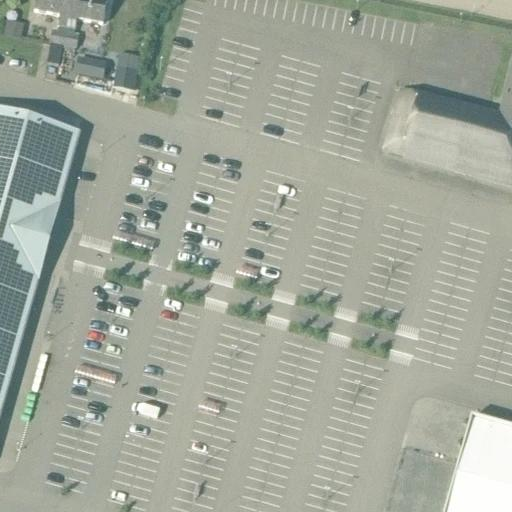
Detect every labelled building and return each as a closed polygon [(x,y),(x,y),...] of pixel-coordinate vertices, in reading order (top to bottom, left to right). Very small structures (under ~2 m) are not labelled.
[(66,30),(72,0),(36,0),(33,14),(59,19),(57,28),(56,33),(51,32),(49,47),(50,47),(47,66),(59,68),(63,49),(65,35),(66,30)] [(83,0),(72,0),(66,30),(76,32),(77,23),(102,28),(106,5),(83,0)] [(6,23),(3,37),(18,41),(21,41),(24,27),(6,23)] [(65,35),(63,49),(76,51),(78,37),(65,35)] [(79,61),(76,77),(101,81),(104,66),(79,61)] [(511,190),(511,65),(498,119),(399,93),(382,154),(511,190)] [(116,69),(112,91),(133,95),(137,73),(116,69)] [(77,138),(0,116),(0,412),(47,245),(77,138)] [(444,511),(511,511),(511,428),(471,417),(444,511)]
